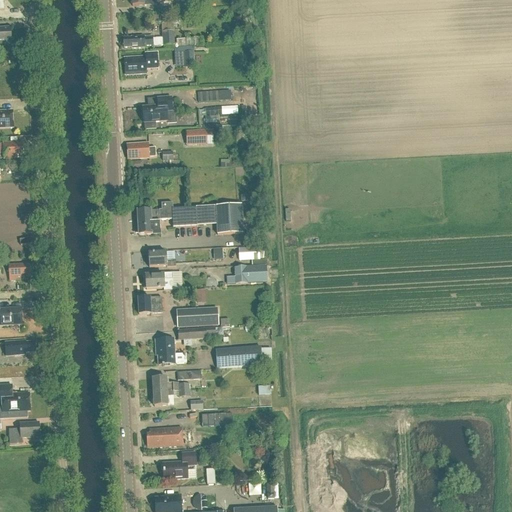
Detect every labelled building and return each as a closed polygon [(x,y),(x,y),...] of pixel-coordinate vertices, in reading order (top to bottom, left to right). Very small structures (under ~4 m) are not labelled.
[(0,45),(11,45),(10,30),(0,30),(0,45)] [(163,40),(153,40),(153,39),(144,40),(144,38),(133,38),(133,40),(123,40),(124,49),(131,49),(131,50),(145,49),(145,47),(153,47),(163,47),(164,51),(177,50),(177,49),(202,47),(201,39),(186,40),(186,41),(176,42),(177,46),(175,46),(174,33),(162,34),(163,40)] [(173,54),(174,69),(194,67),(194,53),(173,54)] [(147,73),(146,71),(158,71),(158,54),(145,55),(145,58),(124,59),(125,77),(147,75),(147,73)] [(198,104),(219,103),(218,93),(198,94),(198,104)] [(175,113),(172,113),(171,99),(157,100),(158,108),(142,109),(143,125),(144,125),(145,132),(156,131),(156,124),(167,123),(167,125),(176,124),(175,113)] [(0,129),(13,129),(12,113),(0,113),(0,129)] [(186,133),(187,148),(213,147),(213,133),(186,133)] [(22,143),(3,144),(4,160),(18,159),(18,157),(23,156),(22,143)] [(127,146),(128,161),(149,160),(149,159),(155,158),(154,149),(149,150),(148,145),(127,146)] [(173,162),(173,154),(162,154),(162,162),(173,162)] [(230,161),(221,162),(221,169),(230,169),(230,161)] [(217,236),(243,235),(241,206),(196,209),(172,210),(172,206),(163,206),(163,211),(151,212),(137,212),(138,237),(152,236),(160,235),(160,221),(173,221),(173,229),(217,227),(217,236)] [(259,249),(238,250),(239,263),(260,262),(259,249)] [(223,250),(213,251),(214,261),(223,261),(223,250)] [(148,255),(149,269),(166,268),(167,269),(176,268),(175,262),(167,262),(166,254),(148,255)] [(32,278),(31,265),(9,266),(9,279),(32,278)] [(247,268),(234,269),(235,286),(248,285),(268,284),(267,267),(247,268)] [(146,290),(146,291),(164,290),(164,292),(173,291),(172,275),(161,275),(161,276),(145,277),(146,284),(144,284),(145,290),(146,290)] [(196,305),(206,304),(206,291),(196,292),(196,305)] [(138,300),(139,316),(162,315),(162,299),(138,300)] [(178,330),(219,328),(218,309),(177,312),(178,330)] [(0,326),(11,326),(11,324),(22,324),(21,310),(0,310),(0,326)] [(206,339),(215,338),(215,329),(205,330),(178,332),(179,342),(206,340),(206,339)] [(186,355),(175,356),(174,341),(155,342),(156,350),(157,350),(158,367),(175,366),(186,365),(186,355)] [(23,355),(35,354),(34,343),(26,344),(25,342),(5,344),(6,358),(23,357),(23,355)] [(262,348),(216,351),(218,371),(263,367),(263,366),(273,366),(272,350),(262,351),(262,348)] [(177,383),(201,382),(201,373),(177,374),(177,383)] [(166,379),(153,380),(153,394),(173,393),(179,392),(178,389),(178,386),(178,384),(166,385),(166,379)] [(189,385),(179,385),(180,398),(190,397),(189,385)] [(29,395),(12,396),(12,387),(0,387),(0,414),(1,415),(1,422),(28,421),(28,413),(30,413),(29,395)] [(173,393),(153,394),(154,408),(168,407),(167,397),(174,397),(176,397),(179,397),(179,392),(173,393)] [(191,403),(191,412),(203,411),(203,402),(191,403)] [(232,416),(202,417),(202,429),(232,427),(232,416)] [(39,439),(39,424),(19,425),(20,430),(9,431),(10,446),(22,445),(21,440),(39,439)] [(150,435),(147,435),(148,450),(182,448),(181,429),(150,431),(150,435)] [(195,454),(182,455),(183,464),(163,465),(164,482),(188,481),(187,468),(196,467),(195,454)] [(206,471),(208,487),(215,486),(214,470),(206,471)] [(215,474),(216,488),(225,487),(224,473),(215,474)] [(249,497),(261,496),(261,484),(248,485),(249,497)] [(265,484),(265,489),(266,489),(266,497),(268,497),(268,501),(274,501),(274,484),(265,484)] [(201,511),(201,496),(200,496),(199,497),(197,497),(196,498),(195,499),(194,500),(194,501),(193,502),(193,503),(193,504),(193,505),(193,506),(193,507),(194,507),(194,508),(194,509),(195,510),(196,511),(197,511),(201,511)] [(170,499),(155,500),(155,511),(181,511),(181,497),(170,497),(170,499)]
